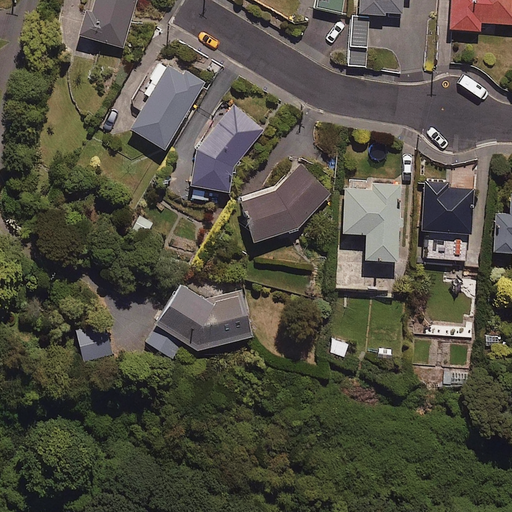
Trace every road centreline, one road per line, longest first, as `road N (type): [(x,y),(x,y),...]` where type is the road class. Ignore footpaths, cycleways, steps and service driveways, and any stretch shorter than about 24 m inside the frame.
road 1 (residential): [(195,12),(315,86),(511,126)]
road 2 (residential): [(0,143),(30,0)]
